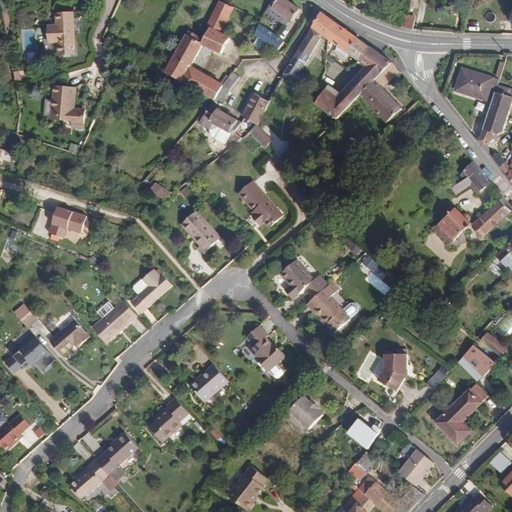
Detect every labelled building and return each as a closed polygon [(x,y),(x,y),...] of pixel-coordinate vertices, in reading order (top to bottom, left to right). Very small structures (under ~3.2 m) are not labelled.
[(301,10),(286,0),(273,0),(266,12),(281,22),(285,16),(290,20),(293,21),(301,10)] [(220,2),(208,26),(211,28),(221,33),(233,9),(220,2)] [(76,43),(74,13),(57,14),(58,25),(58,30),(52,31),(52,43),(53,55),(75,54),(75,43),(76,43)] [(382,74),(393,63),(379,53),(322,13),(313,28),(323,35),(367,66),(341,94),(329,86),(326,89),(316,104),(337,119),(361,95),(376,80),(382,74)] [(285,16),(281,22),(286,26),(290,20),(285,16)] [(404,16),(402,27),(411,30),(414,30),(415,18),(404,16)] [(58,25),(49,26),(50,43),(52,43),(52,31),(58,30),(58,25)] [(285,42),(260,25),(256,35),(278,50),(285,42)] [(204,39),(189,31),(165,72),(189,85),(186,90),(192,94),(196,90),(215,100),(224,86),(198,71),(196,75),(189,71),(191,67),(203,45),(222,54),(231,37),(221,33),(211,28),(204,39)] [(300,72),(323,35),(313,28),(285,74),(303,86),(309,77),(300,72)] [(400,72),(393,63),(382,74),(389,82),(400,72)] [(457,88),(456,90),(479,97),(486,100),(488,96),(493,98),(499,81),(463,69),(462,73),(457,88)] [(226,81),(224,86),(230,90),(240,77),(234,72),(226,81)] [(389,82),(382,74),(376,80),(383,87),(389,82)] [(376,80),(361,95),(388,123),(403,109),(383,87),(376,80)] [(326,89),(329,86),(322,81),(320,85),(326,89)] [(511,85),(500,81),(496,92),(511,97),(511,85)] [(74,118),(76,88),(58,86),(56,100),(54,100),(48,100),(47,110),(53,110),(52,116),(74,118)] [(224,86),(215,100),(224,101),(230,90),(224,86)] [(499,135),(503,133),(511,105),(511,97),(496,92),(480,141),(485,147),(489,146),(494,139),(496,140),(499,135)] [(258,125),(270,103),(256,93),(243,116),(258,125)] [(478,100),(473,115),(485,118),(489,103),(478,100)] [(209,103),(198,121),(208,128),(230,141),(227,145),(232,148),(244,138),(236,133),(242,123),(231,116),(227,114),(209,103)] [(250,134),(272,156),(277,149),(256,127),(251,133),(250,134)] [(230,141),(208,128),(210,133),(227,145),(230,141)] [(277,161),(286,170),(298,159),(288,150),(277,161)] [(495,153),(493,158),(500,167),(501,166),(506,162),(499,153),(495,153)] [(481,191),(490,185),(492,184),(474,162),(461,174),(466,179),(452,188),(456,194),(472,184),(473,186),(476,184),(481,191)] [(511,169),(506,162),(501,166),(500,167),(508,177),(509,176),(511,169)] [(284,216),(254,181),(239,194),(254,212),(258,216),(257,217),(263,224),(266,222),(271,227),(284,216)] [(157,184),(152,193),(165,200),(174,193),(157,184)] [(183,191),(189,198),(196,192),(190,185),(183,191)] [(482,238),(511,211),(501,200),(474,224),(474,225),(480,232),(478,234),(482,238)] [(51,232),(67,237),(70,228),(83,232),(89,215),(60,205),(51,232)] [(439,225),(455,240),(472,223),(470,222),(471,218),(467,214),(464,215),(456,208),(440,223),(439,225)] [(199,248),(204,254),(222,238),(197,211),(182,225),(201,246),(199,248)] [(263,224),(257,217),(258,216),(254,212),(253,213),(255,215),(254,217),(261,226),(263,224)] [(450,245),(455,240),(439,225),(440,223),(439,222),(433,227),(450,245)] [(345,243),(351,248),(355,243),(349,238),(345,243)] [(511,241),(497,256),(508,267),(511,262),(511,241)] [(357,253),(361,249),(355,243),(351,248),(357,253)] [(378,262),(370,256),(366,262),(373,268),(378,262)] [(306,288),(315,298),(326,288),(317,278),(315,280),(298,260),(281,274),(292,286),(286,291),(294,299),(306,288)] [(142,314),(173,286),(163,274),(161,276),(155,269),(143,280),(149,286),(139,295),(140,296),(132,302),(142,314)] [(320,275),(317,278),(326,288),(329,286),(320,275)] [(315,298),(308,305),(322,320),(325,318),(329,323),(327,324),(335,333),(351,319),(331,297),(340,289),(333,282),(329,286),(326,288),(315,298)] [(108,344),(138,316),(124,300),(115,308),(109,302),(98,312),(104,318),(93,328),(108,344)] [(25,305),(16,313),(29,328),(38,320),(25,305)] [(384,317),(390,322),(396,314),(390,309),(384,317)] [(91,337),(76,320),(67,328),(51,342),(63,355),(75,344),(79,341),(82,344),(91,337)] [(269,371),(286,356),(279,348),(276,350),(272,346),(273,345),(267,338),(269,336),(260,326),(247,337),(256,347),(252,350),(259,358),(258,358),(269,371)] [(495,338),(488,333),(482,341),(488,346),(495,338)] [(36,337),(7,363),(16,374),(30,361),(35,366),(37,364),(44,372),(57,360),(36,337)] [(508,349),(495,338),(488,346),(502,357),(508,349)] [(465,356),(485,376),(497,364),(475,345),(465,356)] [(408,370),(408,354),(386,354),(386,368),(379,380),(398,391),(406,378),(406,370),(408,370)] [(206,403),(230,381),(215,364),(202,375),(204,377),(192,388),(206,403)] [(427,382),(435,389),(450,373),(443,366),(427,382)] [(202,375),(191,386),(192,388),(204,377),(202,375)] [(463,422),(489,395),(476,383),(456,404),(452,400),(440,413),(444,417),(438,423),(459,444),(473,431),(463,422)] [(305,396),(290,410),(310,429),(324,415),(318,409),(319,408),(311,401),(310,401),(305,396)] [(190,413),(176,398),(167,407),(168,409),(163,413),(158,418),(155,421),(156,422),(150,427),(163,442),(183,425),(180,421),(190,413)] [(10,444),(12,447),(22,437),(20,435),(31,425),(21,415),(11,424),(8,422),(4,425),(0,420),(0,444),(4,449),(10,444)] [(381,430),(373,425),(371,430),(357,421),(347,436),(368,450),(381,430)] [(118,442),(98,461),(111,476),(116,482),(126,473),(119,466),(139,448),(126,433),(117,441),(118,442)] [(435,463),(418,450),(400,473),(417,486),(435,463)] [(356,465),(367,474),(378,460),(367,451),(356,465)] [(500,451),(490,461),(500,471),(510,461),(500,451)] [(84,500),(111,476),(98,461),(96,459),(89,466),(91,468),(77,481),(71,486),(84,500)] [(89,466),(75,478),(77,481),(91,468),(89,466)] [(248,511),(255,502),(254,501),(257,496),(258,496),(265,487),(263,486),(268,479),(252,466),(229,496),(248,511)] [(511,470),(500,484),(511,495),(511,470)] [(371,477),(339,511),(370,511),(377,504),(385,511),(409,511),(426,495),(413,485),(401,498),(399,496),(396,500),(388,492),(371,477)] [(41,492),(45,495),(50,489),(46,486),(41,492)] [(396,500),(399,496),(391,489),(388,492),(396,500)] [(463,507),(458,511),(485,511),(486,511),(485,511),(488,511),(493,507),(480,494),(475,499),(473,497),(465,505),(467,506),(464,509),(463,507)]
